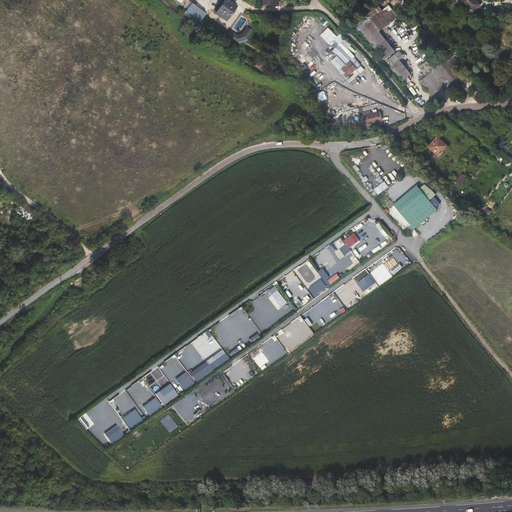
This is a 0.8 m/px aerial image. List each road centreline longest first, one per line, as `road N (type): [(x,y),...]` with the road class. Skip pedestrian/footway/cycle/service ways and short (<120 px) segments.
road 1 (tertiary): [(419,118),(366,143),(272,144),(234,156),(0,321)]
road 2 (unclassified): [(419,118),(312,5)]
